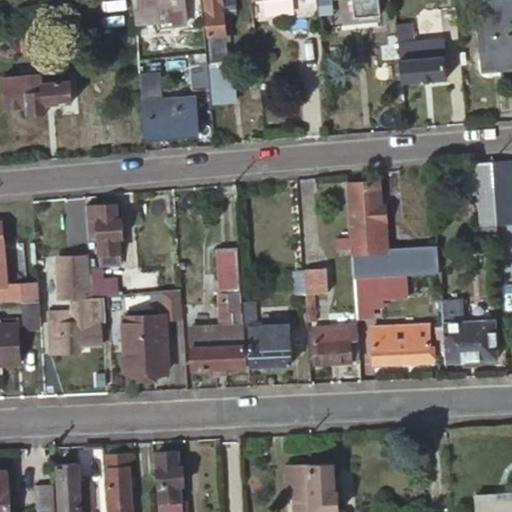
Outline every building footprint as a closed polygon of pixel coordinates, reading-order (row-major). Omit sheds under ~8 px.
[(131,0),(133,20),(171,16),(171,24),(184,22),(182,0),(131,0)] [(203,0),(209,60),(212,95),(233,93),(230,58),(227,59),(221,9),(232,8),(230,0),(203,0)] [(348,0),(350,17),(377,15),(375,0),(348,0)] [(511,0),(477,0),(484,67),(511,64),(511,0)] [(395,22),(400,80),(446,76),(443,44),(413,47),(410,22),(395,22)] [(21,40),(23,55),(36,54),(34,38),(32,39),(31,30),(26,32),(27,39),(21,40)] [(189,87),(207,85),(204,57),(186,60),(189,87)] [(140,99),(144,136),(196,133),(194,95),(160,98),(157,66),(137,67),(140,99)] [(27,107),(27,113),(47,111),(47,103),(72,101),(68,67),(40,70),(41,74),(24,75),(24,76),(27,107)] [(7,110),(27,107),(24,76),(3,79),(7,110)] [(492,161),(494,199),(507,198),(505,159),(504,159),(492,161)] [(492,161),(475,163),(479,222),(495,221),(494,199),(492,161)] [(403,272),(437,269),(436,253),(405,255),(405,248),(383,249),(381,205),(379,205),(378,181),(346,182),(352,275),(367,274),(403,272)] [(98,237),(100,262),(109,262),(120,261),(117,235),(122,235),(121,215),(116,216),(115,199),(85,202),(87,237),(98,237)] [(347,231),(336,232),(337,243),(347,243),(347,231)] [(215,247),(218,292),(218,293),(238,292),(238,290),(235,247),(215,247)] [(88,264),(89,281),(110,280),(109,262),(100,262),(88,263),(88,264)] [(97,319),(102,319),(101,295),(99,295),(90,295),(89,281),(88,264),(74,265),(77,308),(46,309),(48,351),(78,350),(77,339),(99,339),(97,319)] [(304,292),(306,319),(314,318),(312,292),(327,291),(326,266),(304,267),(307,292),(304,292)] [(36,268),(38,298),(38,301),(51,300),(49,268),(36,268)] [(367,274),(352,275),(354,304),(369,303),(369,296),(405,294),(403,272),(367,274)] [(90,295),(99,295),(98,292),(113,291),(112,280),(110,280),(89,281),(90,295)] [(15,282),(4,282),(5,298),(36,297),(36,282),(15,282)] [(125,313),(128,369),(168,368),(166,316),(182,315),(181,299),(180,287),(163,289),(164,312),(125,313)] [(180,287),(181,299),(188,299),(187,287),(180,287)] [(215,292),(216,303),(242,302),(242,300),(241,290),(238,290),(238,292),(218,293),(218,292),(215,292)] [(38,298),(22,299),(23,325),(39,324),(38,301),(38,298)] [(242,302),(244,324),(256,323),(255,300),(242,300),(242,302)] [(242,302),(216,303),(214,303),(214,309),(217,309),(219,309),(219,311),(233,310),(234,329),(218,330),(192,331),(193,345),(191,345),(192,366),(208,365),(225,364),(246,363),(244,324),(242,302)] [(441,320),(454,319),(454,307),(441,307),(441,320)] [(217,309),(218,330),(234,329),(233,310),(219,311),(219,309),(217,309)] [(454,319),(441,320),(444,358),(458,357),(474,356),(496,355),(494,316),(454,319)] [(256,323),(256,330),(248,331),(249,342),(248,342),(249,363),(289,361),(288,321),(256,323)] [(371,324),(374,361),(430,358),(427,321),(371,324)] [(314,361),(357,358),(355,322),(311,325),(314,361)] [(0,362),(19,362),(18,323),(0,323),(0,362)] [(458,357),(458,364),(474,363),(474,356),(458,357)] [(225,373),(225,364),(208,365),(208,374),(225,373)] [(156,448),(158,511),(180,511),(180,496),(178,496),(177,481),(183,480),(181,463),(177,463),(176,447),(156,448)] [(106,451),(108,511),(128,511),(126,450),(106,451)] [(79,511),(79,503),(79,473),(78,460),(57,460),(58,511),(79,511)] [(295,511),(296,511),(330,511),(338,511),(338,488),(334,488),(333,460),(294,462),(295,511)] [(0,465),(0,510),(8,510),(7,487),(5,487),(5,465),(0,465)] [(37,465),(38,511),(53,511),(52,465),(37,465)] [(86,473),(79,473),(79,503),(87,502),(86,473)] [(475,511),(511,511),(511,495),(495,497),(494,490),(474,491),(475,511)]
